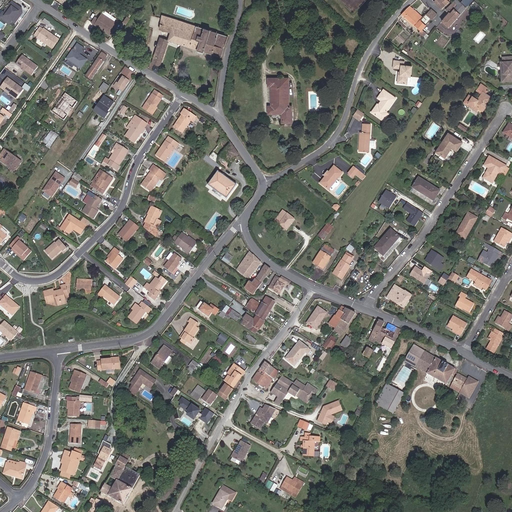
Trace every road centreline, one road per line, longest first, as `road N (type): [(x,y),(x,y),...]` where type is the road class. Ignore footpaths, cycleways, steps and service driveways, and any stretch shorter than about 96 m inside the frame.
road 1 (residential): [(0,261),(35,281),(83,252),(121,213),(133,172),(184,93)]
road 2 (unclassified): [(316,286),(240,393),(172,511)]
road 3 (residential): [(363,304),(426,234),(509,106)]
road 4 (residential): [(263,185),(329,143),(345,122),(367,51),(411,0)]
road 5 (unclassified): [(244,221),(150,333),(60,350)]
road 6 (unknown): [(72,172),(144,67),(158,10)]
road 7 (residential): [(184,93),(41,2)]
road 8 (residential): [(13,500),(47,446),(60,350)]
